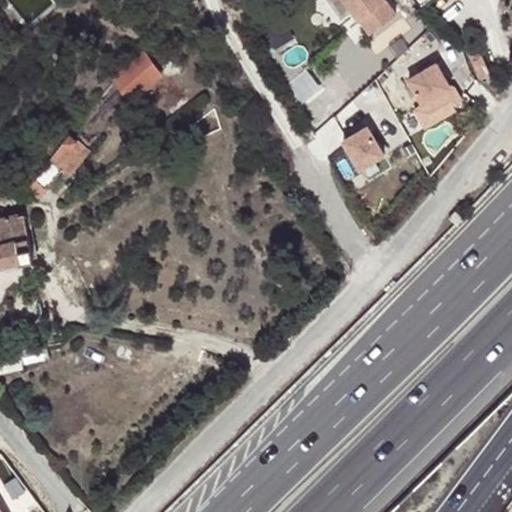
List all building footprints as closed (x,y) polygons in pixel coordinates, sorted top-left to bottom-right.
[(396,11),(387,0),(346,0),(370,31),(396,11)] [(145,51),(117,75),(129,101),(162,74),(145,51)] [(312,75),(300,60),(277,77),(289,93),(312,75)] [(408,79),(422,103),(451,86),(437,62),(408,79)] [(384,152),(367,124),(343,138),(359,166),(384,152)] [(91,147),(72,132),(29,187),(41,197),(62,170),(69,175),(91,147)] [(0,264),(34,256),(25,213),(1,219),(0,214),(0,264)] [(50,357),(47,343),(21,349),(25,363),(50,357)]
